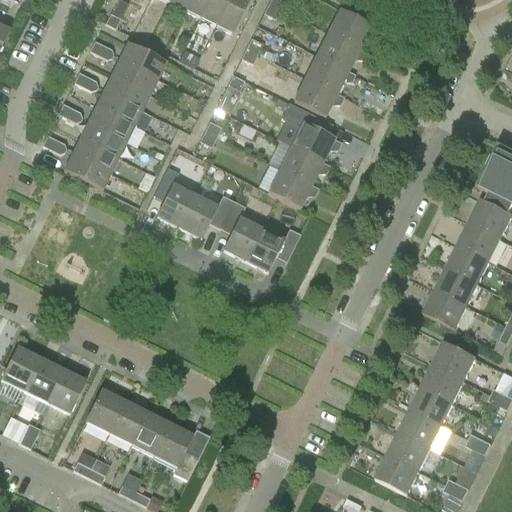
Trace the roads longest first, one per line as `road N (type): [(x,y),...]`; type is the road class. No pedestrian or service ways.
road 1 (residential): [(294,440),(0,289)]
road 2 (tertiary): [(347,336),(460,99)]
road 3 (residential): [(132,229),(347,336)]
road 4 (residential): [(0,185),(14,134),(80,0)]
